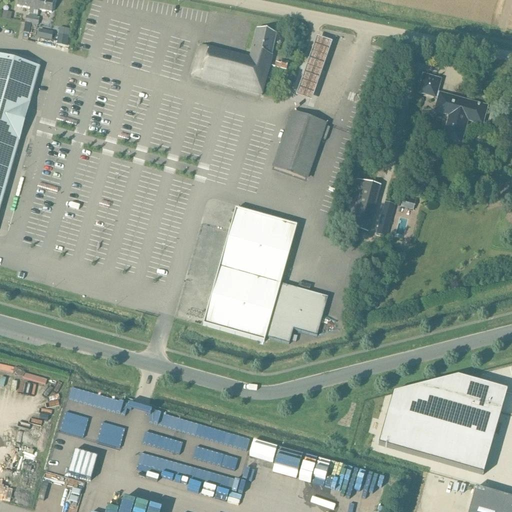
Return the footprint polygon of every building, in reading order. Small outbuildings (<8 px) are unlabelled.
[(33,15),(36,0),(18,0),(17,7),(30,10),(29,14),(28,17),(26,16),(24,23),(25,24),(23,33),(30,34),(31,25),(33,17),(33,15)] [(41,0),(36,0),(33,15),(38,16),(39,12),(51,14),(53,2),(41,0)] [(3,12),(1,18),(9,20),(10,21),(12,14),(3,12)] [(39,31),(38,38),(51,41),(52,33),(39,31)] [(261,97),(273,57),(271,57),(276,35),(257,31),(249,60),(200,47),(191,77),(261,97)] [(58,34),(56,46),(66,48),(69,36),(58,34)] [(299,86),(295,96),(298,97),(311,102),(313,96),(318,84),(322,72),(332,44),(316,38),(303,74),(299,86)] [(39,69),(0,58),(0,206),(24,122),(39,69)] [(276,63),(274,67),(279,69),(286,70),(288,63),(281,61),(280,64),(276,63)] [(482,124),(486,108),(436,94),(439,81),(424,77),(420,93),(439,98),(436,111),(450,115),(444,139),(441,148),(456,151),(458,143),(460,144),(466,120),(482,124)] [(325,141),(330,128),(324,126),(325,125),(302,117),(293,114),(274,169),(306,180),(320,139),(325,141)] [(368,234),(380,186),(356,180),(344,228),(368,234)] [(403,197),(400,208),(413,212),(416,201),(403,197)] [(384,203),(375,235),(386,238),(395,206),(384,203)] [(220,262),(203,325),(264,342),(265,339),(279,342),(289,345),(292,331),(316,337),(327,299),(279,286),(295,225),(236,208),(220,262)] [(407,254),(417,219),(408,217),(399,252),(397,257),(405,259),(406,254),(407,254)] [(389,282),(399,285),(403,270),(393,267),(389,282)] [(373,297),(366,295),(362,311),(368,313),(373,297)] [(393,394),(378,445),(482,476),(507,392),(457,378),(393,394)] [(74,452),(68,475),(90,481),(97,458),(74,452)] [(475,489),(468,511),(511,511),(511,499),(481,491),(475,489)]
